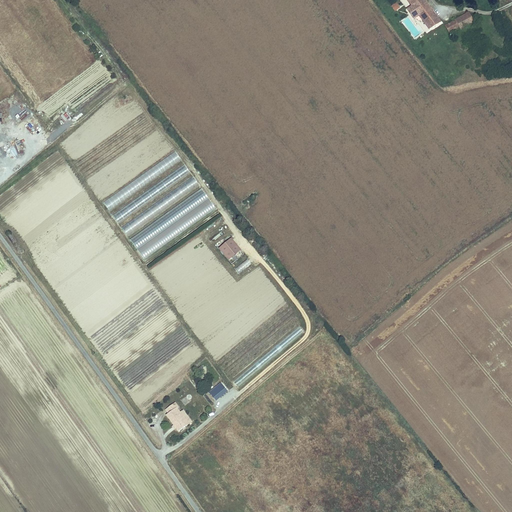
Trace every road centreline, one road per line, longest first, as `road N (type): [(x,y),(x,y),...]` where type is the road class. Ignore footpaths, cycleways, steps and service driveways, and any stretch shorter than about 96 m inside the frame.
road 1 (unclassified): [(199,511),(0,234)]
road 2 (track): [(159,456),(309,328),(292,294),(240,236)]
